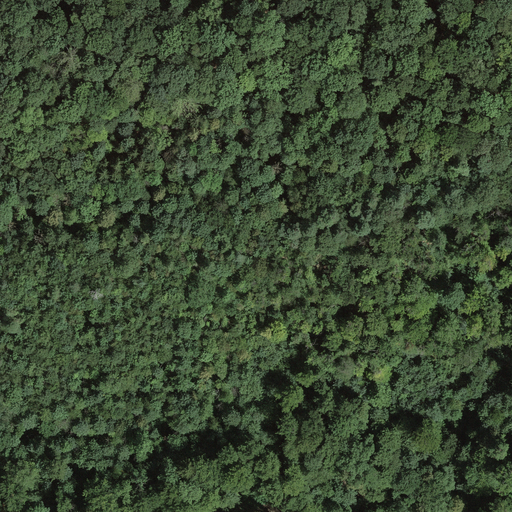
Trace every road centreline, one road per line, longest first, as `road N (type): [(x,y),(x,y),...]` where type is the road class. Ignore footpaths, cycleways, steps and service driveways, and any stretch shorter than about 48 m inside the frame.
road 1 (track): [(0,220),(312,136),(511,40)]
road 2 (track): [(311,423),(256,457),(217,511)]
road 3 (track): [(471,390),(468,511)]
